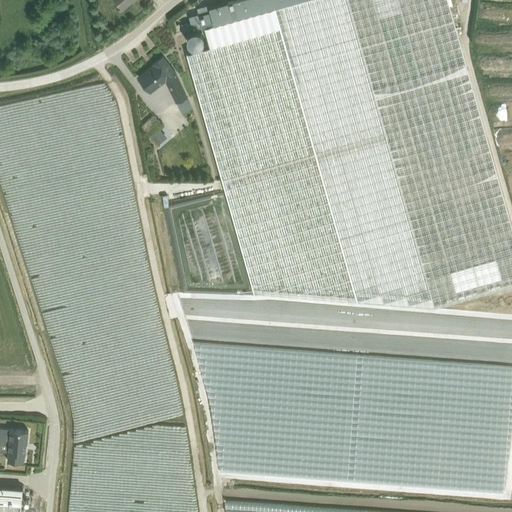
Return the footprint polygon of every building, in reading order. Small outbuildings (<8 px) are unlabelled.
[(218,178),(314,151),(354,297),(435,301),(511,282),(511,223),(449,0),(290,0),(195,27),(177,32),(196,100),(218,178)] [(237,0),(191,13),(195,27),(290,0),(237,0)] [(492,35),(489,51),(500,53),(502,37),(492,35)] [(163,54),(136,72),(147,89),(163,79),(176,98),(187,91),(174,70),(163,54)] [(148,111),(137,121),(144,129),(155,119),(148,111)] [(145,133),(154,143),(165,133),(157,124),(145,133)] [(160,203),(168,201),(165,190),(157,192),(160,203)] [(254,474),(511,488),(511,442),(502,446),(502,449),(455,429),(457,427),(449,424),(450,399),(439,394),(379,391),(379,396),(383,394),(382,411),(348,409),(328,430),(259,400),(254,474)] [(0,444),(3,445),(2,457),(23,458),(25,421),(0,419),(0,444)] [(0,511),(22,511),(25,483),(0,480),(0,511)] [(511,511),(511,506),(228,491),(226,511),(511,511)]
